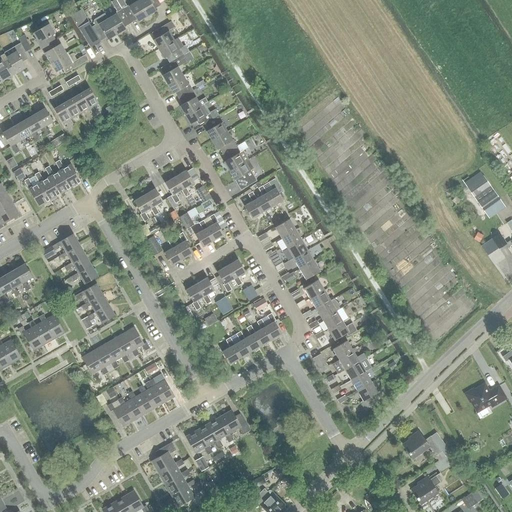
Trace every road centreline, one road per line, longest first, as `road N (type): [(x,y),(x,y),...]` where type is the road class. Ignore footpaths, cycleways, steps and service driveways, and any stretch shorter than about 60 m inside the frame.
road 1 (track): [(430,375),(192,0)]
road 2 (residential): [(206,397),(105,458),(68,493),(45,493),(0,435)]
road 3 (residential): [(206,397),(89,202)]
road 4 (unclassified): [(348,458),(510,299)]
road 5 (residential): [(285,358),(299,324),(247,237)]
road 6 (residential): [(178,139),(124,47),(103,58)]
